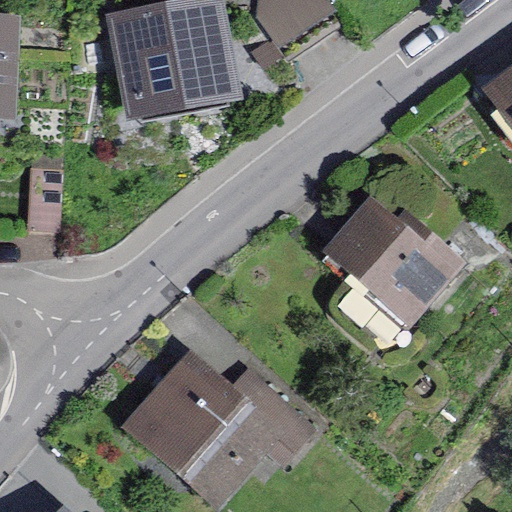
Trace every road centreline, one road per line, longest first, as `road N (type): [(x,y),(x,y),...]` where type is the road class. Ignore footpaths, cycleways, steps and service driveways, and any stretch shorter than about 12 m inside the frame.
road 1 (residential): [(507,0),(231,213),(83,351)]
road 2 (residential): [(83,351),(0,449)]
